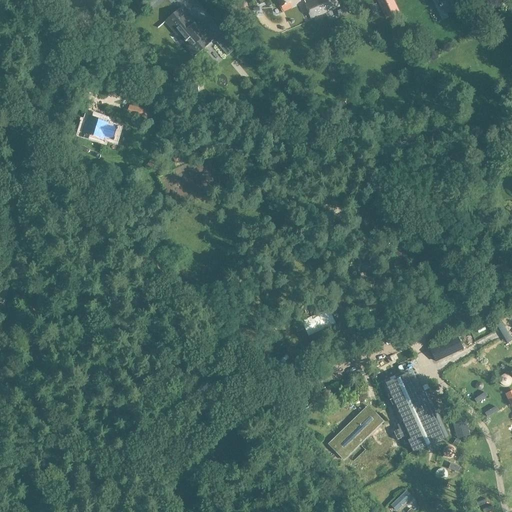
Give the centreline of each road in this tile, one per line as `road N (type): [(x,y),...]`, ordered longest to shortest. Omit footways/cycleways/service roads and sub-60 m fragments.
road 1 (track): [(0,304),(20,125),(65,0)]
road 2 (track): [(408,339),(201,427)]
road 3 (track): [(201,427),(2,511)]
road 4 (track): [(431,370),(482,426),(506,511)]
